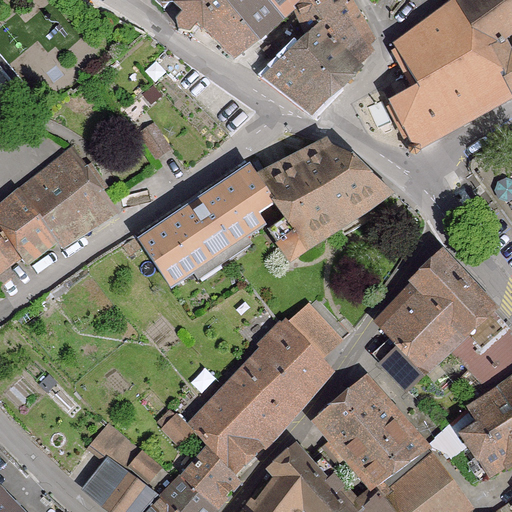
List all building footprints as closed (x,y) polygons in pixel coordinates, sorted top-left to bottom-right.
[(154,0),(165,10),(172,3),(174,0),(154,0)] [(197,25),(233,59),(258,39),(223,0),(174,0),(172,3),(184,14),(177,21),(179,27),(177,32),(181,34),(183,31),(190,33),(197,25)] [(282,18),(267,0),(223,0),(258,39),(282,18)] [(267,0),(282,18),(283,17),(283,15),(293,6),(298,2),(297,0),(267,0)] [(300,20),(327,0),(297,0),(298,2),(293,6),(300,20)] [(343,1),(342,0),(327,0),(300,20),(309,35),(322,26),(350,58),(351,57),(368,46),(357,24),(351,13),(354,11),(351,5),(348,7),(347,5),(346,6),(343,1)] [(511,96),(511,89),(490,49),(462,0),(460,0),(395,48),(416,88),(414,89),(439,137),(511,96)] [(511,0),(462,0),(490,49),(511,89),(511,55),(511,56),(504,41),(511,34),(511,0)] [(306,38),(300,43),(339,87),(360,67),(351,57),(350,58),(322,26),(309,35),(306,38)] [(339,87),(300,43),(290,53),(266,75),(314,113),(339,87)] [(439,137),(414,89),(388,103),(411,146),(409,149),(410,154),(415,156),(419,152),(419,148),(439,137)] [(140,134),(157,159),(169,150),(153,125),(140,134)] [(365,213),(391,192),(356,160),(325,144),(257,179),(274,204),(278,209),(261,219),(260,219),(264,226),(265,225),(278,244),(290,261),(340,229),(365,213)] [(117,214),(73,151),(39,180),(19,193),(0,208),(0,271),(19,257),(25,265),(56,242),(61,249),(96,227),(117,214)] [(250,168),(139,242),(171,288),(264,226),(260,219),(261,219),(258,215),(274,204),(257,179),(250,168)] [(492,395),(511,381),(511,333),(490,309),(443,258),(429,271),(429,272),(417,284),(395,309),(379,327),(393,341),(375,357),(406,389),(422,374),(424,377),(428,372),(427,371),(451,350),(491,394),(492,395)] [(338,344),(306,309),(289,324),(321,360),(338,344)] [(302,392),(326,365),(321,360),(289,324),(286,320),(282,325),(280,327),(261,348),(263,350),(239,373),(192,424),(192,423),(189,426),(191,428),(192,428),(231,472),(234,470),(230,465),(255,442),(262,449),(290,421),(308,398),(302,392)] [(511,381),(492,395),(491,394),(468,409),(474,419),(476,422),(478,425),(483,432),(511,412),(511,381)] [(426,451),(428,450),(369,382),(318,426),(332,442),(326,447),(332,455),(331,457),(341,468),(348,461),(373,489),(382,483),(426,451)] [(474,419),(468,409),(445,430),(435,438),(443,448),(451,441),(454,437),(457,430),(474,419)] [(166,426),(163,429),(179,445),(191,433),(170,411),(160,421),(166,426)] [(511,412),(483,432),(478,425),(463,434),(460,432),(459,436),(463,437),(465,442),(462,444),(465,449),(468,447),(482,468),(479,470),(483,475),(486,475),(488,478),(489,478),(491,477),(491,476),(504,468),(505,468),(511,463),(511,412)] [(217,506),(239,482),(228,471),(208,449),(183,477),(182,478),(216,508),(217,507),(217,506)] [(272,474),(277,479),(301,507),(332,476),(336,472),(325,461),(315,471),(296,449),(272,470),(270,469),(267,472),(270,475),(272,474)] [(464,511),(469,509),(426,451),(382,483),(390,492),(382,499),(393,511),(464,511)] [(146,481),(159,466),(142,452),(130,467),(146,481)] [(124,473),(108,460),(84,490),(98,502),(124,473)] [(127,475),(124,473),(98,502),(102,506),(109,511),(142,511),(156,496),(127,475)] [(339,484),(332,476),(301,507),(302,509),(305,511),(393,511),(382,499),(390,492),(382,483),(373,489),(377,494),(360,508),(357,507),(348,497),(343,501),(333,490),(339,484)] [(213,511),(216,508),(182,478),(167,493),(164,490),(161,493),(182,511),(213,511)] [(245,511),(299,511),(302,509),(301,507),(277,479),(257,505),(252,501),(244,511),(245,511)] [(155,511),(182,511),(161,493),(160,495),(162,497),(152,509),(155,511)] [(20,511),(8,499),(0,505),(0,511),(20,511)]
